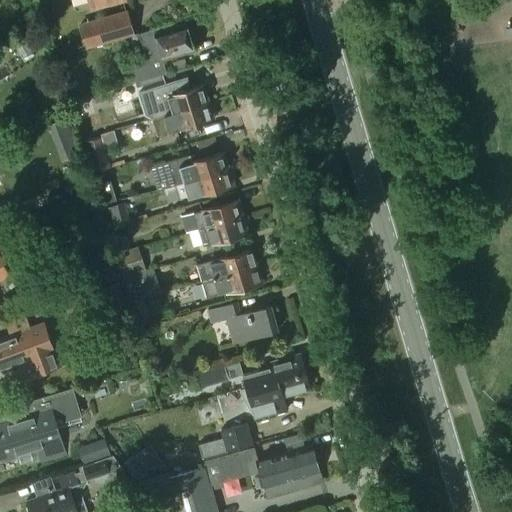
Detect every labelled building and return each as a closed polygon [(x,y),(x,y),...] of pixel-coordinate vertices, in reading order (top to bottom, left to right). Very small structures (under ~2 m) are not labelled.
[(82,30),(86,47),(133,34),(127,11),(97,19),(99,26),(82,30)] [(139,33),(142,43),(148,62),(130,66),(135,82),(162,74),(166,73),(163,59),(194,50),(185,24),(156,32),(155,28),(139,33)] [(162,74),(135,82),(136,87),(163,79),(162,74)] [(138,93),(138,94),(144,115),(152,118),(209,101),(204,84),(189,89),(186,79),(144,92),(138,93)] [(56,80),(33,94),(42,110),(66,96),(56,80)] [(209,101),(152,118),(157,135),(214,118),(209,101)] [(66,118),(48,125),(52,137),(71,130),(66,118)] [(102,136),(83,142),(92,172),(111,167),(102,136)] [(176,182),(229,167),(225,152),(192,161),(190,154),(150,166),(157,189),(177,184),(176,182)] [(100,204),(117,199),(111,178),(114,178),(111,167),(92,173),(100,204)] [(234,185),(229,167),(176,182),(177,184),(181,198),(189,195),(189,198),(234,185)] [(76,192),(71,183),(61,189),(65,197),(76,192)] [(198,229),(243,216),(238,199),(193,212),(198,229)] [(123,202),(101,209),(108,231),(130,224),(123,202)] [(243,216),(198,229),(203,246),(248,233),(243,216)] [(124,237),(113,240),(116,252),(128,248),(124,237)] [(137,245),(115,252),(123,276),(145,269),(137,245)] [(201,281),(257,265),(253,248),(197,264),(201,281)] [(0,278),(9,275),(0,256),(0,278)] [(206,298),(226,292),(262,282),(257,265),(201,281),(206,298)] [(116,266),(95,274),(100,285),(116,278),(120,276),(116,266)] [(129,302),(144,298),(154,294),(146,269),(121,277),(129,302)] [(119,281),(97,289),(102,302),(124,294),(119,281)] [(151,322),(144,298),(129,302),(137,326),(151,322)] [(236,301),(208,309),(212,323),(228,318),(235,342),(277,330),(270,305),(240,313),(236,301)] [(0,369),(34,357),(40,373),(60,366),(44,324),(31,328),(27,317),(6,325),(10,336),(0,339),(0,369)] [(243,374),(246,386),(304,370),(299,353),(268,363),(269,366),(243,374)] [(196,358),(186,361),(189,370),(199,367),(196,358)] [(201,388),(229,379),(224,363),(197,372),(201,388)] [(309,387),(304,370),(246,386),(257,421),(270,417),(269,414),(287,409),(283,394),(309,387)] [(20,416),(0,422),(0,453),(15,449),(17,456),(37,450),(41,463),(65,456),(55,423),(79,415),(71,388),(16,404),(20,416)] [(225,437),(200,443),(205,459),(253,446),(246,423),(223,429),(225,437)] [(83,462),(109,452),(103,435),(77,444),(83,462)] [(285,452),(295,489),(322,482),(310,445),(285,452)] [(241,450),(203,461),(210,486),(248,475),(241,450)] [(268,497),(295,489),(285,452),(257,460),(268,497)] [(149,474),(135,454),(122,463),(133,479),(149,474)] [(87,511),(82,495),(81,496),(81,493),(88,480),(95,478),(105,483),(110,473),(122,468),(113,455),(83,465),(84,470),(75,473),(75,471),(57,477),(61,489),(26,500),(29,511),(87,511)] [(217,511),(204,467),(139,486),(159,511),(175,507),(176,511),(217,511)]
